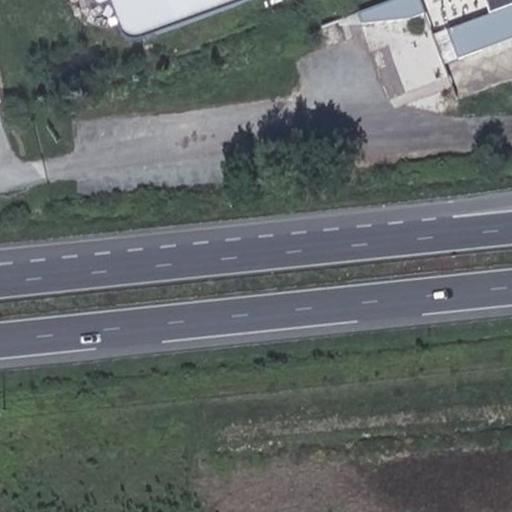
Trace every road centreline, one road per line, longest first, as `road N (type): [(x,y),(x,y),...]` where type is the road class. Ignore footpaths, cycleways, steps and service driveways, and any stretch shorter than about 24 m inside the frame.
road 1 (trunk): [(0,340),(511,287)]
road 2 (trunk): [(511,229),(0,282)]
